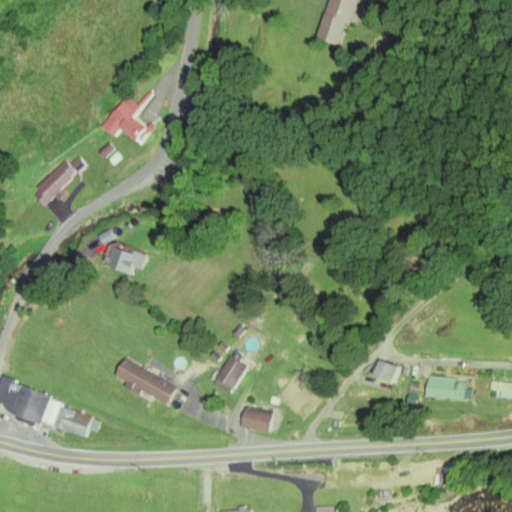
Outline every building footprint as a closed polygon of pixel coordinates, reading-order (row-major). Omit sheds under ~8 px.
[(357,0),(350,25),(349,24),(343,44),(323,38),(328,20),(325,19),(330,0),(357,0)] [(138,140),(128,133),(123,129),(117,137),(104,127),(115,111),(118,113),(129,97),(140,105),(151,90),(155,94),(140,114),(141,115),(138,118),(145,123),(148,119),(157,126),(146,142),(145,141),(142,146),(137,142),(138,140)] [(100,153),(110,143),(116,149),(105,159),(100,153)] [(109,160),(118,152),(122,157),(114,164),(109,160)] [(50,201),(43,207),(31,195),(38,188),(37,187),(65,161),(67,163),(67,162),(69,164),(78,156),(86,166),(78,173),(79,175),(62,190),(66,194),(59,201),(56,198),(51,202),(50,201)] [(97,234),(111,228),(114,235),(100,241),(97,234)] [(113,258),(118,247),(133,254),(135,250),(149,257),(144,270),(136,267),(132,276),(110,266),(111,265),(107,264),(110,257),(113,258)] [(242,324),(248,329),(240,339),(234,334),(242,324)] [(218,346),(222,341),(230,348),(226,353),(218,346)] [(209,356),(213,352),(222,359),(219,363),(209,356)] [(241,362),(248,366),(234,393),(217,384),(232,357),(233,357),(236,352),(244,356),(241,362)] [(127,358),(180,387),(170,407),(143,392),(141,396),(126,387),(128,383),(117,377),(127,358)] [(381,359),(399,367),(392,383),(374,375),(381,359)] [(51,401),(63,405),(56,427),(42,422),(41,425),(38,424),(36,427),(20,420),(21,417),(10,412),(11,411),(6,409),(7,405),(0,402),(0,386),(4,376),(18,381),(17,383),(21,385),(22,385),(33,389),(34,388),(50,394),(49,396),(52,397),(51,401)] [(456,382),(467,383),(466,388),(474,389),(472,400),(465,399),(465,401),(454,400),(454,401),(426,397),(429,376),(457,379),(456,382)] [(491,381),(511,383),(511,391),(490,390),(491,381)] [(407,394),(418,394),(417,405),(406,405),(407,394)] [(92,430),(89,438),(56,427),(63,405),(97,417),(96,419),(102,421),(98,432),(92,430)] [(248,408),(273,412),(270,432),(245,427),(248,408)] [(333,420),(341,421),(340,428),(332,426),(333,420)] [(445,483),(445,490),(436,490),(435,469),(439,468),(439,466),(455,465),(456,483),(445,483)] [(376,491),(388,490),(389,496),(377,498),(376,491)]
